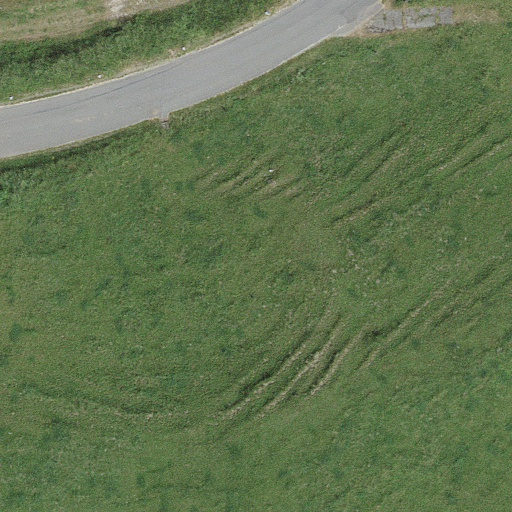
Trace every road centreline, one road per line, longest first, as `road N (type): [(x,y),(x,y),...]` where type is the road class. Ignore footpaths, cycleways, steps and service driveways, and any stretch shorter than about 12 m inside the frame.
road 1 (tertiary): [(0,132),(171,86),(268,45),(340,0)]
road 2 (track): [(149,0),(0,30)]
